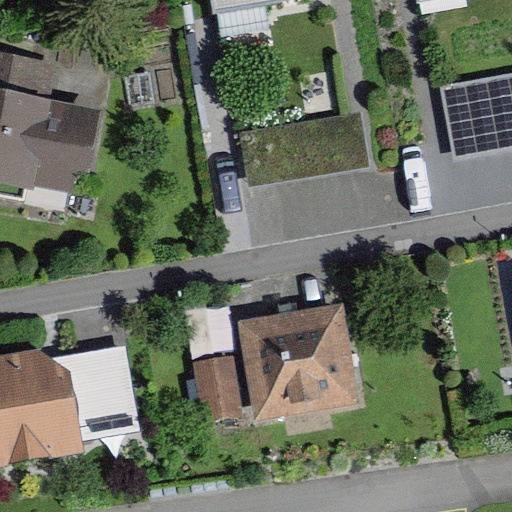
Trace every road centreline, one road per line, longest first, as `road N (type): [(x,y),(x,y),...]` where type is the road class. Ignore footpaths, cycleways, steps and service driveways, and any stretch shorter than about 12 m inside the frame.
road 1 (residential): [(0,306),(511,217)]
road 2 (residential): [(511,477),(266,511)]
